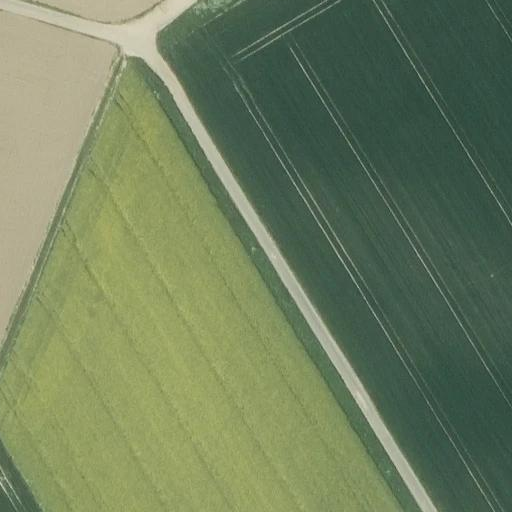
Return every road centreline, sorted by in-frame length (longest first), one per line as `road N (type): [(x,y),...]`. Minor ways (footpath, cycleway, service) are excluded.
road 1 (track): [(428,511),(135,34)]
road 2 (track): [(135,34),(0,359)]
road 3 (track): [(0,2),(135,34)]
